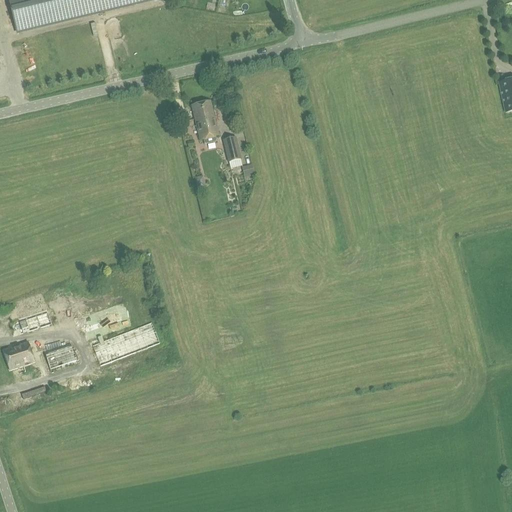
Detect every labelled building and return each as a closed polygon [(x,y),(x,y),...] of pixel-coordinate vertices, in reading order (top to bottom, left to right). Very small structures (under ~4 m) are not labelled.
[(8,0),(17,33),(151,0),(8,0)] [(505,113),(511,111),(511,79),(498,83),(505,113)] [(191,106),(200,140),(219,135),(210,102),(191,106)] [(222,140),(227,160),(228,163),(241,160),(236,138),(222,140)] [(58,339),(46,343),(53,363),(73,356),(70,347),(135,325),(121,283),(47,307),(58,339)] [(31,331),(27,320),(20,322),(23,334),(31,331)] [(3,351),(10,371),(34,363),(28,343),(3,351)]
